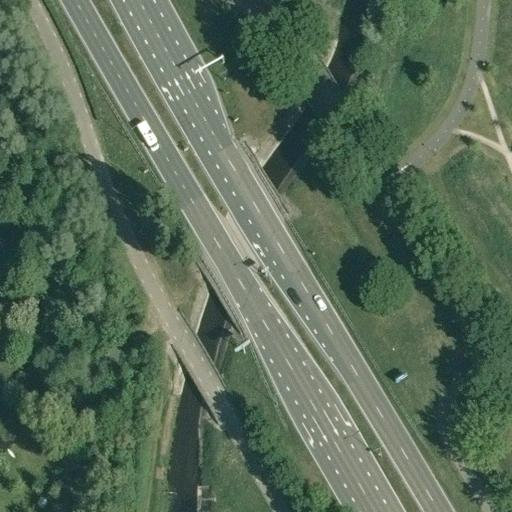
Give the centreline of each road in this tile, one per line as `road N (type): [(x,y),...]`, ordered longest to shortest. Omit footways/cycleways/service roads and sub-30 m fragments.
road 1 (primary): [(441,511),(133,0)]
road 2 (primary): [(75,0),(371,511)]
road 3 (residential): [(28,0),(67,78),(124,236),(182,345)]
road 4 (unclassified): [(182,345),(281,511)]
